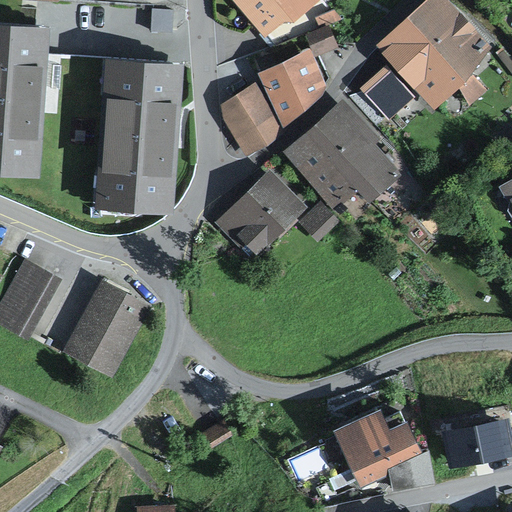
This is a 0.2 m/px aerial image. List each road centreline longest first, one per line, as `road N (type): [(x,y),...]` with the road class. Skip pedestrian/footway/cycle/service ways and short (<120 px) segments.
road 1 (residential): [(163,268),(178,321),(217,365),(262,388),(313,390),(419,351),(511,339)]
road 2 (residential): [(219,184),(314,112),(364,48),(416,0)]
road 3 (residential): [(219,184),(206,0)]
road 4 (residential): [(163,268),(0,215)]
road 5 (residential): [(511,478),(369,510)]
